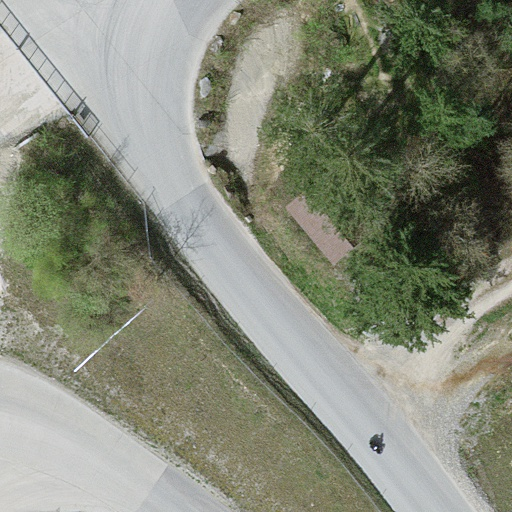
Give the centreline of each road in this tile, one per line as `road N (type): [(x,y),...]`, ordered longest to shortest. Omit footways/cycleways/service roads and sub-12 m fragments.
road 1 (track): [(432,511),(17,0)]
road 2 (track): [(354,410),(465,307),(511,277)]
